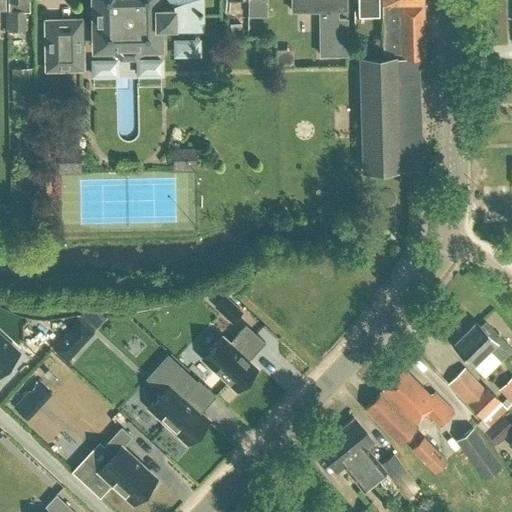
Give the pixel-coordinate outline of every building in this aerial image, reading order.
[(28,11),(28,0),(7,0),(8,6),(9,30),(24,29),(24,11),(28,11)] [(88,0),(89,3),(92,6),(93,26),(89,29),(89,30),(80,31),(80,30),(43,30),(44,66),(80,65),(80,39),(90,39),(93,43),(93,48),(102,48),(105,51),(115,51),(118,47),(131,47),(134,50),(144,50),(147,47),(157,47),(157,41),(160,38),(160,28),(156,25),(156,24),(170,24),(170,30),(200,29),(199,0),(169,0),(170,5),(156,6),(156,4),(159,2),(159,0),(88,0)] [(288,0),(289,12),(316,12),(317,57),(344,57),(344,20),(334,20),(334,12),(343,12),(342,0),(288,0)] [(422,21),(422,6),(381,7),(382,57),(360,58),(363,170),(383,169),(419,169),(416,57),(423,57),(423,39),(430,39),(430,21),(422,21)] [(240,23),(229,24),(230,35),(241,34),(240,23)] [(170,38),(170,54),(196,54),(196,38),(170,38)] [(89,75),(113,75),(113,51),(97,51),(97,57),(89,57),(89,75)] [(159,75),(158,55),(114,58),(115,67),(127,67),(128,76),(159,75)] [(11,68),(12,104),(34,103),(33,68),(11,68)] [(80,171),(79,147),(56,148),(57,172),(80,171)] [(195,147),(172,147),(172,170),(195,170),(195,147)] [(225,294),(213,306),(231,323),(242,311),(225,294)] [(511,348),(497,334),(484,320),(479,325),(475,321),(451,345),(473,367),(490,350),(499,360),(511,348)] [(218,339),(201,357),(236,390),(253,371),(256,368),(247,360),(264,342),(245,324),(228,342),(221,336),(218,339)] [(80,326),(58,348),(72,361),(93,339),(80,326)] [(0,335),(0,371),(18,352),(0,335)] [(209,420),(184,397),(197,383),(167,355),(146,378),(161,392),(147,407),(187,444),(209,420)] [(446,383),(481,418),(475,424),(482,431),(506,408),(484,385),(482,387),(463,367),(446,383)] [(364,407),(399,442),(415,427),(411,423),(424,410),(438,424),(452,410),(433,392),(430,396),(402,368),(379,391),(380,392),(364,407)] [(12,404),(24,417),(47,394),(34,382),(12,404)] [(511,384),(503,394),(511,402),(511,401),(511,384)] [(366,446),(372,441),(353,418),(335,432),(374,480),(386,470),(366,446)] [(112,454),(97,470),(133,502),(139,495),(143,498),(155,485),(151,482),(154,478),(120,447),(130,436),(120,427),(103,446),(112,454)] [(472,427),(455,439),(484,478),(500,466),(472,427)] [(335,432),(317,447),(336,470),(343,465),(363,489),(374,480),(335,432)] [(410,449),(434,473),(447,460),(423,436),(410,449)] [(393,452),(381,460),(405,496),(418,487),(393,452)] [(50,511),(74,511),(54,493),(44,505),(51,511),(50,511)] [(378,511),(370,501),(356,511),(378,511)]
